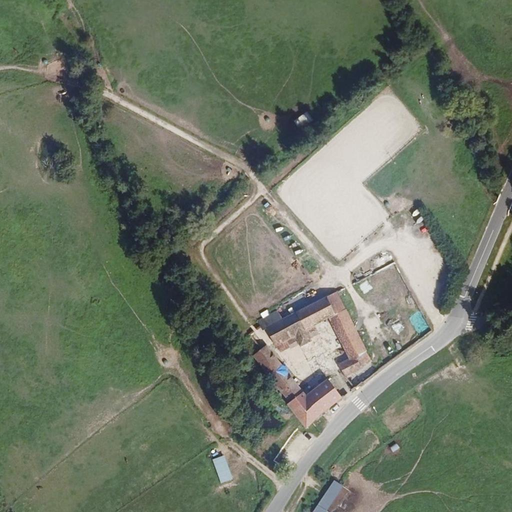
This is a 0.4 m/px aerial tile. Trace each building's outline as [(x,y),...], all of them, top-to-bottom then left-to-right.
[(346,309),(338,292),(283,321),(278,310),(261,319),(265,325),(279,353),(298,343),(300,347),(312,341),(310,338),(318,334),(314,326),(328,319),(346,309)] [(328,319),(349,359),(366,350),(367,349),(346,309),(328,319)] [(287,405),(305,427),(343,397),(328,379),(307,395),(267,345),(261,349),(253,356),(290,402),(287,405)] [(360,368),(372,362),(366,350),(349,359),(339,364),(346,377),(360,369),(360,368)] [(221,483),(233,479),(225,454),(212,459),(221,483)] [(335,480),(313,511),(326,511),(343,486),(335,480)]
